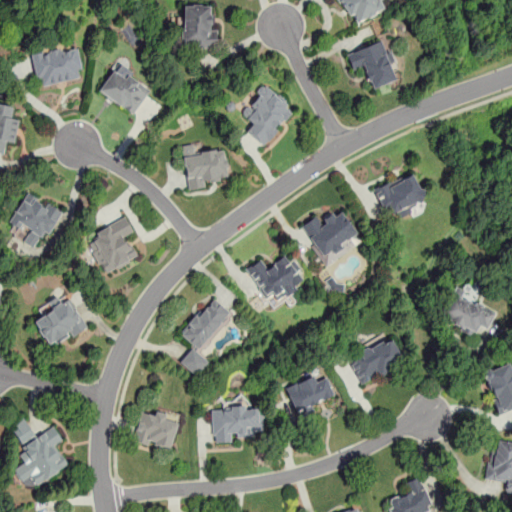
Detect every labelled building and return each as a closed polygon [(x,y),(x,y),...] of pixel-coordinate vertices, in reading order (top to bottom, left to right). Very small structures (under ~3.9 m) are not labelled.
[(383,0),(339,0),(349,25),(387,9),(383,0)] [(214,48),(214,4),(181,4),(181,48),(214,48)] [(345,52),(352,72),(365,68),(371,88),(395,80),(392,69),(395,69),(385,39),(345,52)] [(30,52),(37,87),(83,78),(76,43),(30,52)] [(133,115),(151,89),(115,65),(97,92),(133,115)] [(252,122),(244,131),(263,147),(295,110),(264,83),(239,111),(252,122)] [(19,118),(10,116),(12,105),(0,102),(0,156),(2,157),(5,141),(14,143),(19,118)] [(180,145),(186,187),(228,181),(224,148),(195,152),(194,143),(180,145)] [(412,171),(372,188),(385,218),(425,201),(412,171)] [(8,223),(27,234),(23,241),(37,249),(60,210),(27,191),(8,223)] [(340,208),(320,221),(316,215),(300,226),(326,263),(361,238),(340,208)] [(136,257),(125,235),(133,232),(125,216),(91,233),(95,241),(88,244),(104,274),(136,257)] [(260,261),(246,271),(268,305),(307,279),(288,250),(263,267),(260,261)] [(486,331),(496,314),(454,289),(438,316),(473,337),(479,327),(486,331)] [(34,320),(47,347),(85,328),(68,293),(37,308),(41,317),(34,320)] [(196,377),(210,362),(198,351),(231,313),(212,296),(179,333),(193,346),(179,362),(196,377)] [(405,362),(389,334),(346,358),(361,386),(405,362)] [(511,370),(509,361),(481,371),(496,415),(511,410),(511,370)] [(335,399),(327,377),(316,381),(313,375),(284,386),(295,415),(335,399)] [(211,439),(264,437),(262,404),(210,406),(211,439)] [(132,441),(170,450),(178,417),(140,408),(132,441)] [(34,436),(24,418),(11,426),(21,443),(34,436)] [(62,441),(53,427),(14,452),(21,463),(13,469),(27,491),(67,465),(55,446),(62,441)] [(488,448),(484,479),(505,481),(504,492),(511,493),(511,440),(498,439),(497,449),(488,448)] [(401,483),(406,494),(385,501),(388,511),(432,511),(420,476),(401,483)]
